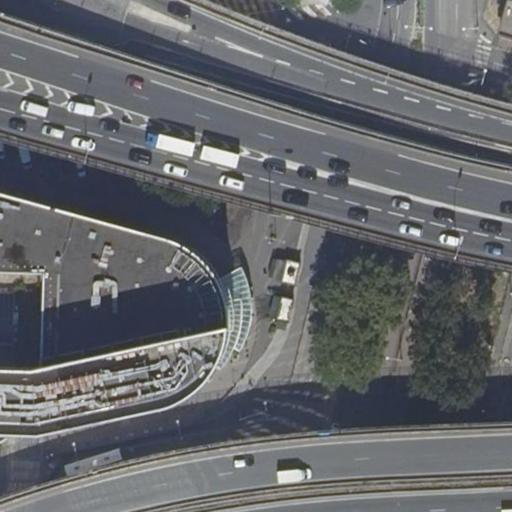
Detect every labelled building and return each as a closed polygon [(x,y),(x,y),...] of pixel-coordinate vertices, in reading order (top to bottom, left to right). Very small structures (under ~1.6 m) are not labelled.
[(511,0),(509,0),(500,34),(511,38),(511,0)] [(0,438),(8,439),(13,436),(18,431),(20,427),(21,422),(21,409),(45,409),(46,422),(48,424),(50,426),(53,427),(55,427),(79,422),(89,420),(97,418),(108,415),(137,409),(165,402),(169,401),(178,399),(185,395),(189,393),(198,387),(201,384),(202,383),(204,382),(214,371),(222,361),(223,359),(223,352),(220,352),(220,345),(217,345),(217,339),(214,339),(214,332),(211,332),(212,309),(215,309),(215,302),(219,302),(219,296),(222,296),(222,290),(225,290),(225,285),(221,278),(218,273),(210,261),(205,257),(199,252),(192,247),(187,244),(182,240),(178,239),(176,238),(168,235),(165,234),(138,227),(136,227),(116,221),(109,220),(108,219),(94,215),(93,215),(81,212),(71,209),(69,209),(61,206),(51,204),(31,199),(22,196),(0,190),(0,438)] [(303,262),(288,258),(283,280),(297,284),(303,262)] [(231,300),(228,292),(225,285),(225,290),(222,290),(222,296),(219,296),(219,302),(215,302),(215,309),(212,309),(211,332),(214,332),(214,339),(217,339),(217,345),(220,345),(220,352),(223,352),(223,359),(226,353),(233,331),(233,323),(233,314),(232,308),(231,300)] [(296,298),(283,295),(278,317),(291,320),(296,298)] [(21,409),(21,422),(35,422),(46,422),(45,409),(21,409)] [(41,467),(27,485),(37,492),(50,474),(41,467)]
